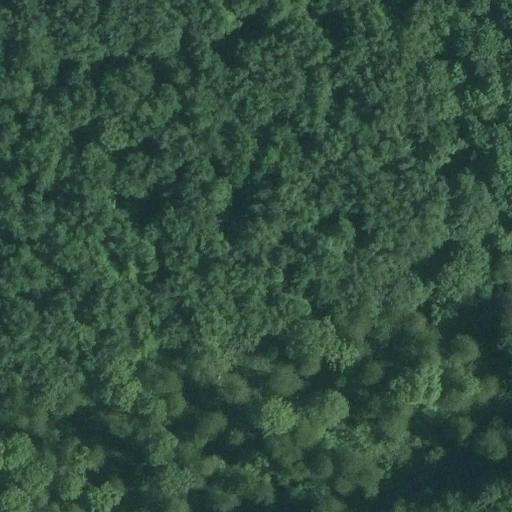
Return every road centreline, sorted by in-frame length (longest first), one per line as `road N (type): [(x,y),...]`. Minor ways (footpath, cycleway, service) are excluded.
road 1 (track): [(511,237),(414,263),(122,199),(48,192),(0,201)]
road 2 (track): [(0,73),(62,80),(358,0)]
